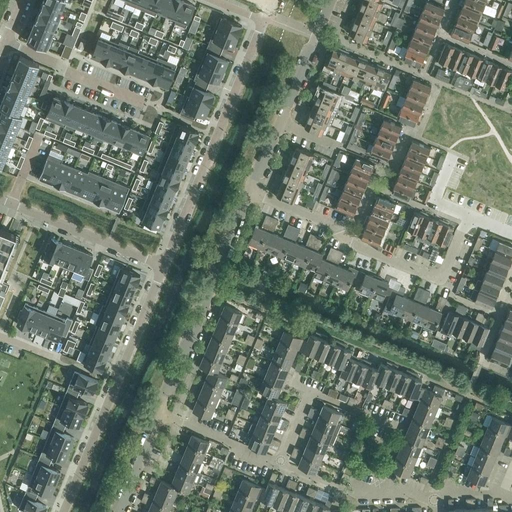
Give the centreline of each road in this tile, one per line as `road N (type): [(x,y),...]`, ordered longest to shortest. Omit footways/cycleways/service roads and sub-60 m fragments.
road 1 (residential): [(248,192),(441,280),(468,216),(511,234)]
road 2 (residential): [(63,511),(165,263)]
road 3 (residential): [(165,263),(263,20)]
road 4 (residential): [(160,414),(248,192)]
road 5 (residential): [(248,192),(328,0)]
road 6 (residential): [(165,263),(0,195)]
road 7 (residential): [(436,502),(338,490),(276,463)]
road 8 (residential): [(276,463),(308,391),(384,423)]
road 9 (residential): [(3,43),(143,102)]
road 10 (residential): [(276,463),(160,414)]
